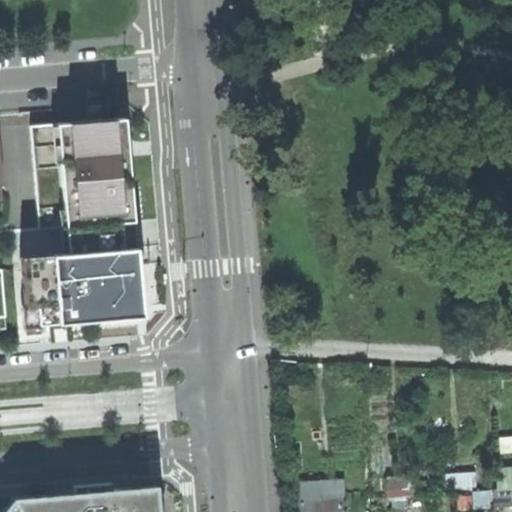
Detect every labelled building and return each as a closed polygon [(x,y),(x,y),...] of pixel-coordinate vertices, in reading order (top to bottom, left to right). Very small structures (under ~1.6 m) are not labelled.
[(41,223),(131,217),(129,194),(126,143),(124,114),(34,121),(41,223)] [(125,314),(138,313),(134,270),(132,243),(42,250),(47,320),(62,319),(94,317),(125,314)] [(497,505),(511,504),(511,464),(496,465),(497,505)] [(389,477),(390,494),(412,492),(410,475),(389,477)] [(345,511),(345,478),(298,479),(299,511),(345,511)] [(0,511),(147,511),(145,481),(0,493),(0,511)]
